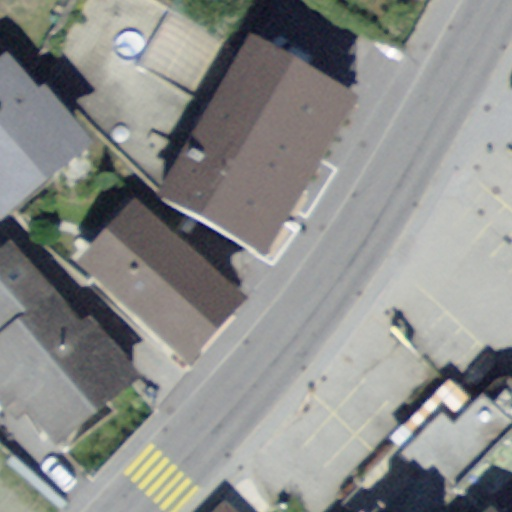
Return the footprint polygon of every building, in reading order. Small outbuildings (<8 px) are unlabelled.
[(350,103),(245,40),(150,195),(256,259),(350,103)] [(0,52),(0,208),(77,144),(0,52)] [(243,301),(129,199),(71,262),(185,365),(243,301)] [(124,381),(3,251),(0,253),(0,409),(1,411),(12,404),(52,448),(124,381)] [(511,511),(511,416),(506,411),(439,491),(462,511),(511,511)] [(418,471),(379,511),(462,511),(439,491),(418,471)] [(216,511),(236,511),(227,502),(216,511)]
